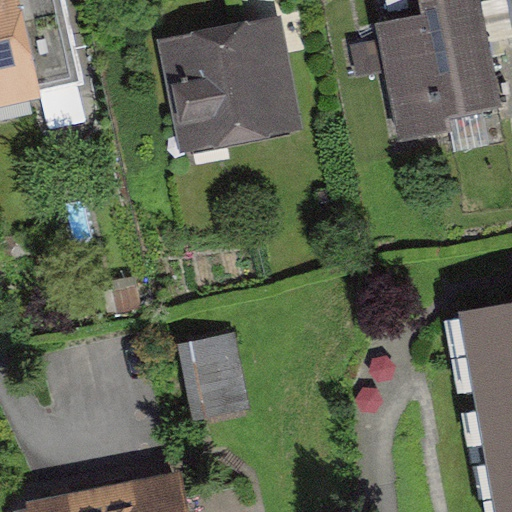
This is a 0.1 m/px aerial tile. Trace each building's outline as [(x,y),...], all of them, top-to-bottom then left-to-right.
[(0,0),(0,100),(74,80),(52,0),(0,0)] [(474,0),(425,0),(359,15),(386,137),(498,109),(474,0)] [(291,126),(267,15),(144,42),(172,158),(291,126)] [(511,511),(511,294),(445,305),(483,511),(511,511)] [(185,416),(232,401),(216,328),(168,342),(185,416)] [(177,511),(169,473),(5,508),(5,511),(177,511)]
